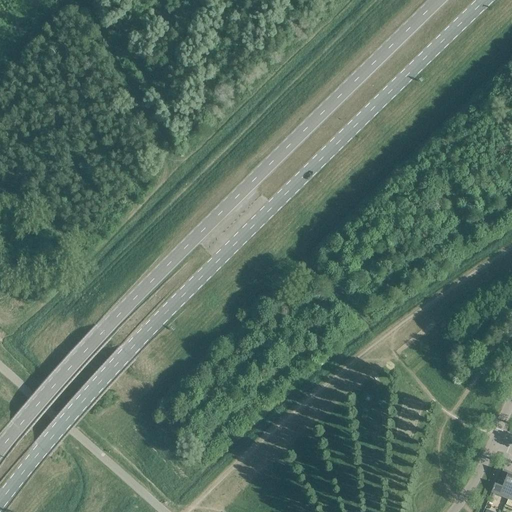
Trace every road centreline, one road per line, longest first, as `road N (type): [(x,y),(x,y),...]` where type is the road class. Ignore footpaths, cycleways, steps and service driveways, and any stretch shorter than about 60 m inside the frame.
road 1 (trunk): [(0,501),(126,352),(484,0)]
road 2 (trunk): [(439,0),(102,331),(0,449)]
road 3 (unclassified): [(0,363),(162,510)]
